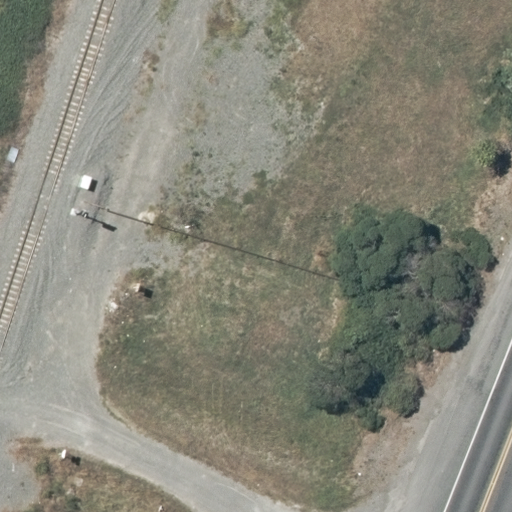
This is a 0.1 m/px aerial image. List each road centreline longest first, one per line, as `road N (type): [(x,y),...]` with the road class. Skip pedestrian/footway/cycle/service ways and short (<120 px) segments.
road 1 (track): [(161,0),(64,309),(63,351),(75,398),(111,446)]
road 2 (track): [(111,446),(264,511)]
